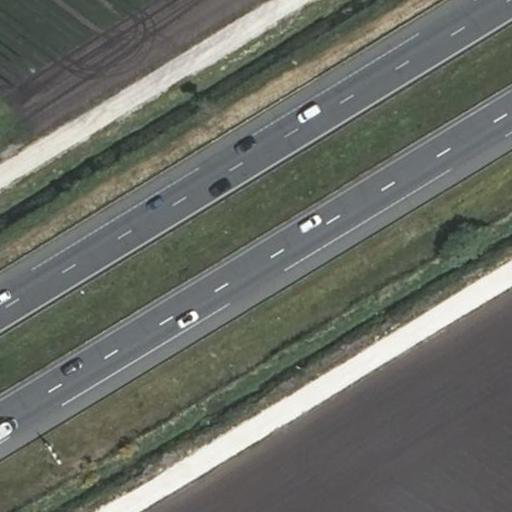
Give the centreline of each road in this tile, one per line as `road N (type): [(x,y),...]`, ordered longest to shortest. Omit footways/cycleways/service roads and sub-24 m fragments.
road 1 (motorway): [(0,422),(511,114)]
road 2 (motorway): [(509,0),(0,310)]
road 3 (track): [(126,511),(511,278)]
road 4 (track): [(309,0),(0,186)]
